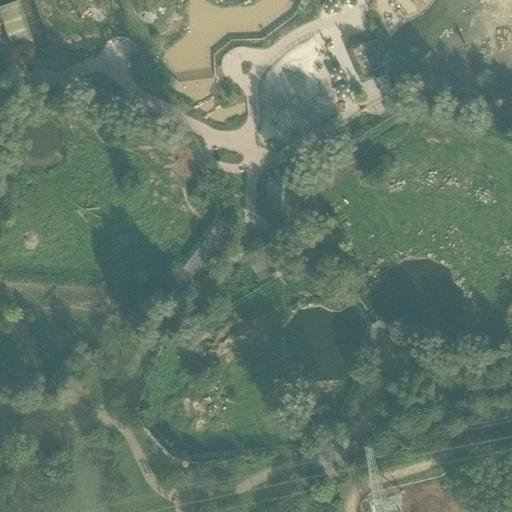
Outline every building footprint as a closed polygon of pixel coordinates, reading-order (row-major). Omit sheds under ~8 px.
[(15,50),(33,44),(19,0),(0,6),(0,13),(13,51),(15,50)] [(390,0),(393,19),(413,17),(411,0),(390,0)] [(344,144),(376,124),(370,115),(339,135),(344,144)] [(302,181),(268,178),(264,214),(280,216),(298,217),(299,213),(302,181)] [(240,235),(221,220),(182,269),(201,284),(240,235)] [(292,264),(277,238),(245,256),(260,282),(292,264)]
